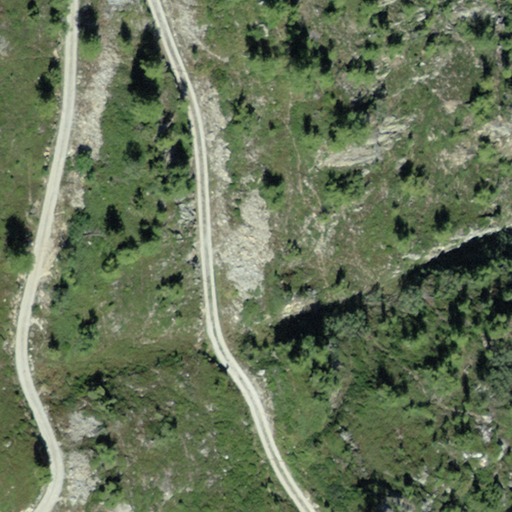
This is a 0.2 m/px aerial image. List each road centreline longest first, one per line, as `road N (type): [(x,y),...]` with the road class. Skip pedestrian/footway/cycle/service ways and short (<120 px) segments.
road 1 (track): [(301,511),(234,354),(191,166),(168,126),(164,56),(145,0)]
road 2 (track): [(76,0),(62,166),(30,322),(51,466),(39,511)]
